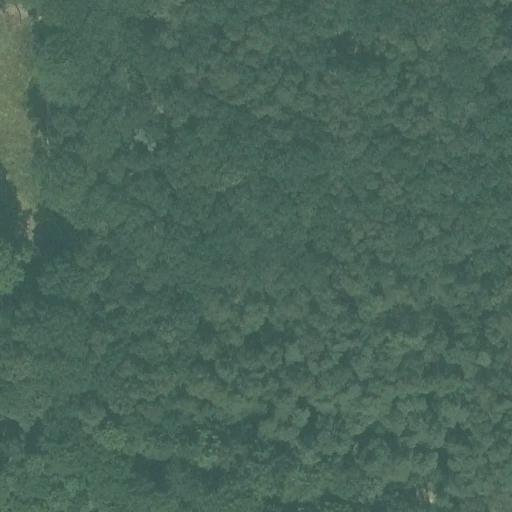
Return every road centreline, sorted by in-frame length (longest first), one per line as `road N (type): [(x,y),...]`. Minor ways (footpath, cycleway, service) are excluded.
road 1 (track): [(37,418),(284,464)]
road 2 (track): [(284,464),(511,503)]
